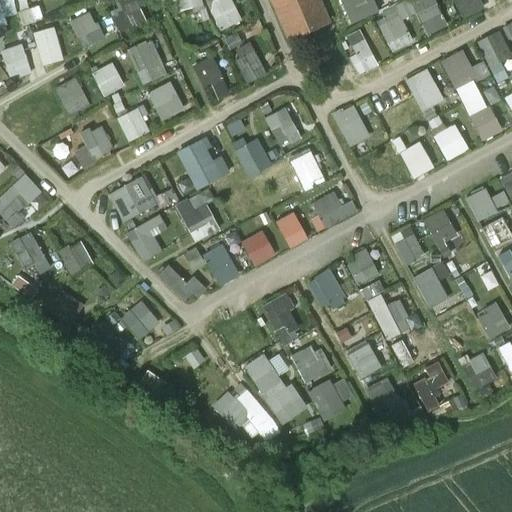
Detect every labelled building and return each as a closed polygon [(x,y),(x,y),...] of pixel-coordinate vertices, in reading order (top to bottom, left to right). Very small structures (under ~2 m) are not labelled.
[(0,0),(0,25),(11,23),(9,16),(21,12),(17,0),(0,0)] [(115,10),(122,31),(149,22),(141,0),(122,0),(124,6),(115,10)] [(205,0),(176,0),(179,11),(207,5),(205,0)] [(211,0),(221,29),(244,22),(236,0),(211,0)] [(328,23),(318,0),(272,0),(289,40),(328,23)] [(439,0),(409,16),(415,28),(425,22),(431,33),(451,23),(439,0)] [(458,0),(467,17),(488,7),(484,0),(458,0)] [(87,48),(108,37),(95,9),(73,19),(87,48)] [(384,25),(395,51),(416,42),(404,16),(384,25)] [(46,64),(68,58),(57,24),(36,31),(46,64)] [(350,33),(359,51),(352,55),(361,74),(382,64),(364,26),(350,33)] [(500,82),(511,76),(503,60),(511,55),(511,49),(503,29),(480,39),(500,82)] [(271,75),(253,39),(247,42),(241,31),(228,37),(252,85),(271,75)] [(13,77),(35,70),(26,42),(4,49),(13,77)] [(505,130),(493,103),(503,99),(495,80),(482,86),(466,49),(446,58),(483,140),(505,130)] [(215,102),(234,93),(216,54),(196,64),(215,102)] [(95,71),(107,95),(128,84),(116,60),(95,71)] [(409,76),(422,109),(445,100),(433,67),(409,76)] [(79,75),(58,86),(72,114),(94,103),(79,75)] [(164,119),(188,108),(175,79),(151,90),(164,119)] [(376,101),(389,124),(409,112),(397,89),(376,101)] [(24,105),(38,132),(59,121),(45,94),(24,105)] [(335,113),(352,146),(373,135),(356,102),(335,113)] [(130,139),(154,130),(145,105),(120,114),(130,139)] [(268,115),(284,148),(305,137),(289,105),(268,115)] [(458,121),(448,126),(439,110),(427,116),(451,159),(472,147),(458,121)] [(89,144),(78,149),(86,165),(118,149),(104,123),(84,133),(89,144)] [(249,176),(274,168),(263,135),(238,144),(249,176)] [(381,146),(388,160),(403,152),(415,177),(437,166),(424,139),(408,146),(403,135),(381,146)] [(233,173),(226,155),(216,158),(208,137),(181,147),(196,187),(233,173)] [(291,157),(307,189),(328,178),(312,146),(291,157)] [(0,175),(11,167),(0,154),(0,175)] [(511,169),(501,175),(511,197),(511,169)] [(0,198),(0,209),(16,226),(35,207),(39,210),(52,197),(27,172),(0,198)] [(124,221),(160,205),(147,175),(111,191),(124,221)] [(256,183),(243,190),(252,209),(265,203),(256,183)] [(468,196),(480,221),(500,211),(488,186),(468,196)] [(209,201),(216,198),(212,188),(179,200),(195,240),(220,230),(209,201)] [(338,190),(315,199),(325,226),(361,212),(355,199),(343,203),(338,190)] [(450,208),(428,216),(440,253),(451,249),(448,238),(459,235),(450,208)] [(278,219),(294,246),(311,236),(296,209),(278,219)] [(164,214),(130,229),(144,260),(165,251),(158,234),(170,229),(164,214)] [(490,245),(511,240),(511,233),(508,218),(485,223),(490,245)] [(428,255),(414,227),(395,236),(409,264),(428,255)] [(244,239),(258,263),(279,252),(265,228),(244,239)] [(14,239),(25,267),(37,262),(41,272),(52,267),(37,230),(14,239)] [(62,251),(75,274),(97,262),(84,238),(62,251)] [(230,247),(210,256),(222,282),(242,273),(230,247)] [(511,247),(499,254),(511,277),(511,276),(511,247)] [(371,249),(349,258),(358,282),(380,273),(371,249)] [(470,295),(489,283),(471,254),(452,266),(470,295)] [(172,262),(161,273),(188,301),(207,284),(196,273),(189,280),(172,262)] [(433,265),(415,276),(434,306),(452,295),(433,265)] [(336,268),(313,276),(321,303),(345,295),(336,268)] [(390,338),(404,331),(398,321),(408,316),(398,297),(392,300),(380,278),(363,287),(390,338)] [(60,284),(47,306),(73,323),(87,301),(60,284)] [(306,332),(288,292),(266,302),(284,342),(306,332)] [(144,298),(124,314),(142,337),(162,320),(144,298)] [(330,313),(341,340),(370,328),(358,301),(330,313)] [(479,313),(492,338),(511,327),(511,323),(501,302),(479,313)] [(445,326),(458,349),(478,338),(465,315),(445,326)] [(221,334),(243,364),(271,344),(262,331),(255,336),(242,318),(221,334)] [(96,334),(111,359),(130,348),(115,322),(96,334)] [(402,364),(425,352),(415,332),(392,343),(402,364)] [(386,367),(379,353),(389,348),(381,333),(349,349),(363,378),(386,367)] [(511,368),(511,339),(500,346),(511,368)] [(309,383),(334,370),(319,340),(294,353),(309,383)] [(477,388),(500,377),(487,349),(464,360),(477,388)] [(311,405),(294,381),(290,384),(266,351),(245,366),(286,422),(311,405)] [(419,380),(427,410),(442,406),(438,391),(452,387),(444,360),(429,364),(432,376),(419,380)] [(383,416),(405,406),(391,375),(368,386),(383,416)] [(345,398),(356,393),(347,376),(335,382),(333,377),(311,388),(327,419),(350,407),(345,398)] [(270,439),(285,425),(242,379),(215,405),(238,428),(250,417),(270,439)]
